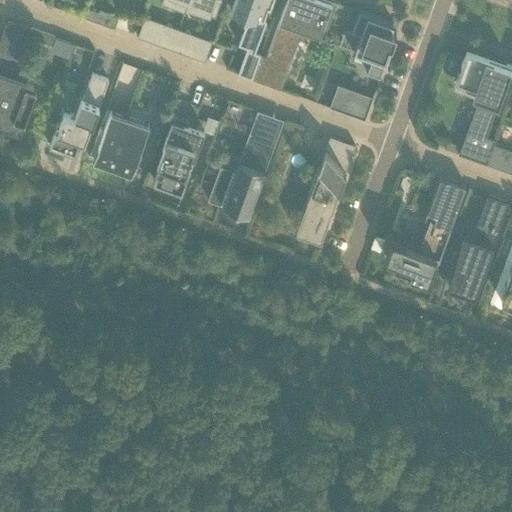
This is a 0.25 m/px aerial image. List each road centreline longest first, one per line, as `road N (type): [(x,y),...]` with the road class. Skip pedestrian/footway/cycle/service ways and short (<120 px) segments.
road 1 (unclassified): [(0,288),(511,453)]
road 2 (residential): [(387,145),(0,9)]
road 3 (residential): [(444,0),(387,145)]
road 4 (residential): [(511,191),(387,145)]
road 5 (residential): [(387,145),(343,266)]
